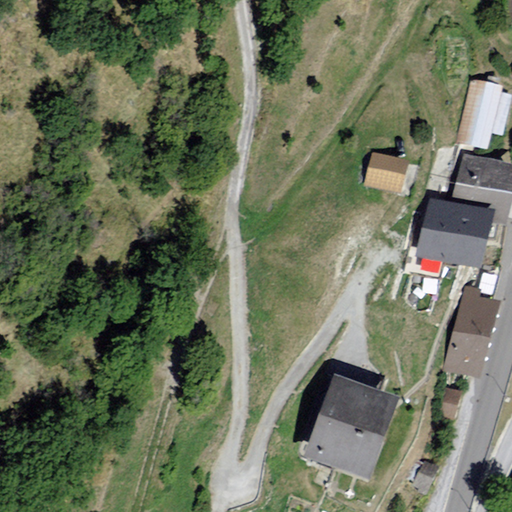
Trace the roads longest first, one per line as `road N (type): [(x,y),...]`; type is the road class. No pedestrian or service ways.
road 1 (track): [(234,207),(248,315),(248,409),(230,471),(237,481),(255,479),(277,414),(359,279),(361,359)]
road 2 (track): [(234,207),(136,511)]
road 3 (track): [(239,0),(250,82),(234,207)]
road 4 (tertiary): [(455,511),(511,321)]
